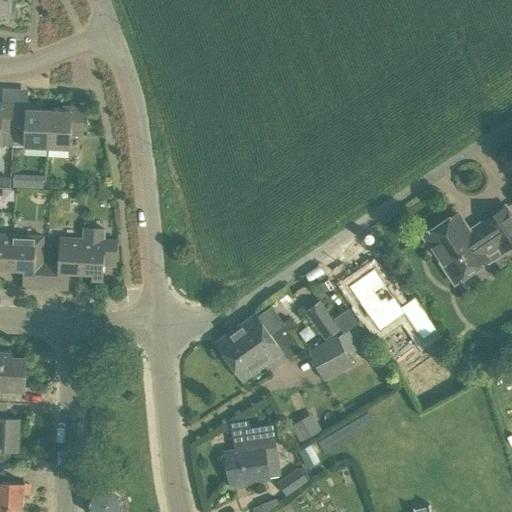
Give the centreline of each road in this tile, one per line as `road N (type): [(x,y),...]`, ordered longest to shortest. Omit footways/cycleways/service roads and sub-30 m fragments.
road 1 (unclassified): [(158,322),(234,311),(511,123)]
road 2 (residential): [(158,322),(139,114),(114,31)]
road 3 (residential): [(183,511),(165,428),(158,322)]
road 4 (residential): [(62,511),(71,321)]
road 5 (residential): [(0,68),(114,31)]
